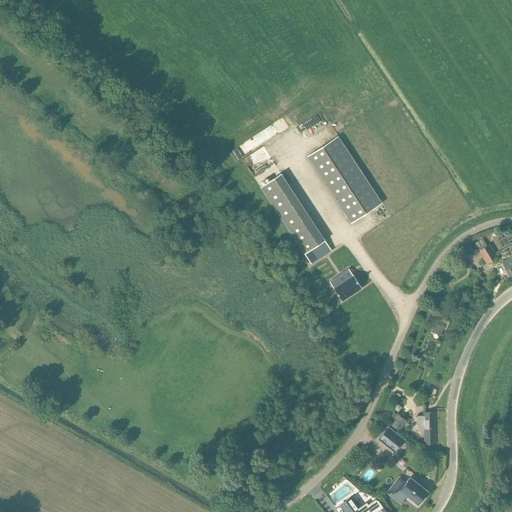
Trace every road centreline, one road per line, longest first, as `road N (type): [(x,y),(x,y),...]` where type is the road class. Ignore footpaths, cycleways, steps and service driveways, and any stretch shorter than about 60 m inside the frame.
road 1 (unclassified): [(279,511),(354,438),(433,266),(470,230),(511,223)]
road 2 (tertiary): [(511,292),(484,319),(462,363),(451,405),(450,482),(435,511)]
